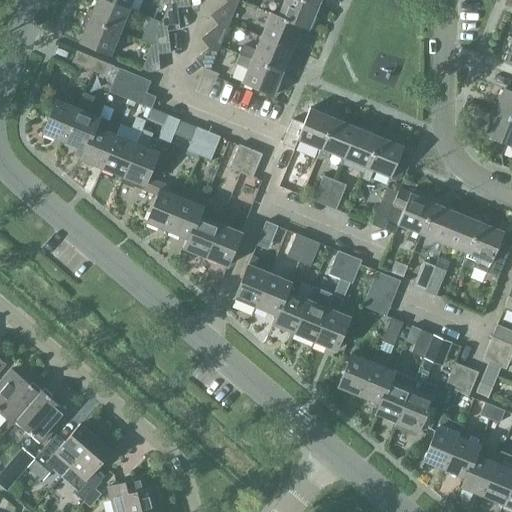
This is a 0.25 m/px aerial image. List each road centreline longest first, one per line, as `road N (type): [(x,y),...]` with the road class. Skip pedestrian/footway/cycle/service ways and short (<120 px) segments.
road 1 (residential): [(332,448),(0,156)]
road 2 (residential): [(195,511),(180,459),(0,306)]
road 3 (residential): [(511,189),(456,166),(440,131),(448,0)]
